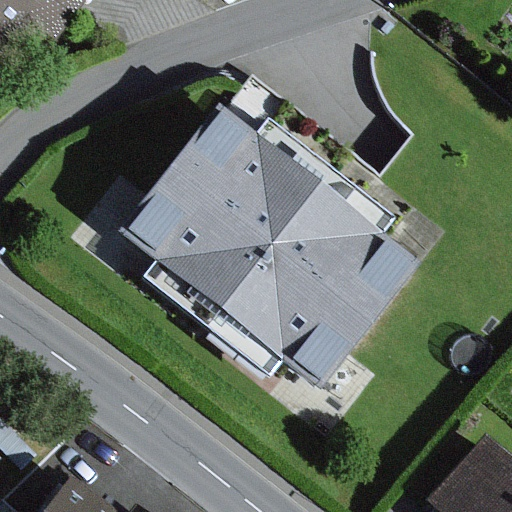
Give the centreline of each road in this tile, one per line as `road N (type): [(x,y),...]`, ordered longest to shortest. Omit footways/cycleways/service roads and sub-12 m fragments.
road 1 (residential): [(0,156),(30,125),(84,95),(326,0)]
road 2 (tertiary): [(0,317),(256,511)]
